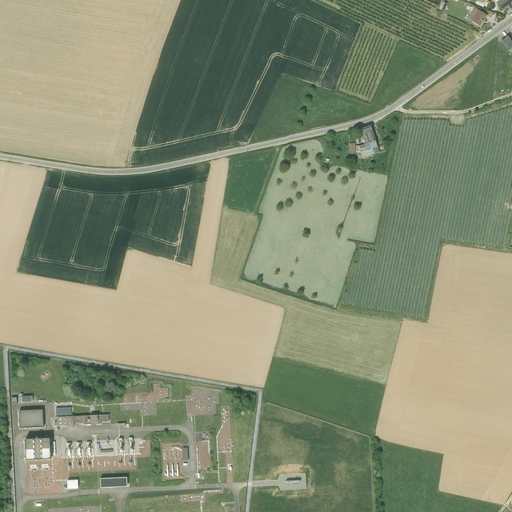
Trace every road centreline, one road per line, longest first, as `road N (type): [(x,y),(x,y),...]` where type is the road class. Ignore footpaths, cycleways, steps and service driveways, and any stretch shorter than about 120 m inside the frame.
road 1 (tertiary): [(0,156),(133,171),(359,123),(396,106),(511,19)]
road 2 (track): [(396,106),(461,112),(511,95)]
